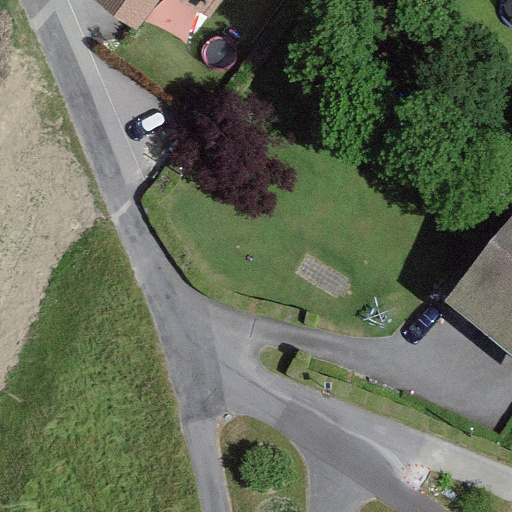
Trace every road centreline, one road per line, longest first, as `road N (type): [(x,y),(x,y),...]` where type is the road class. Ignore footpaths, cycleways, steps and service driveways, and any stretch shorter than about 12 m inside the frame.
road 1 (residential): [(40,0),(125,209),(187,332)]
road 2 (residential): [(187,332),(260,400),(421,511)]
road 3 (residential): [(187,332),(218,511)]
